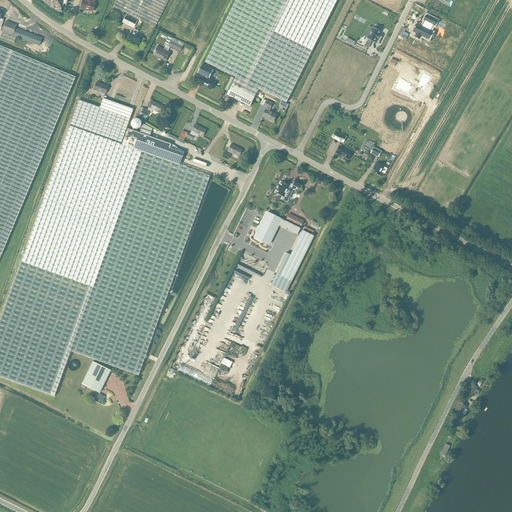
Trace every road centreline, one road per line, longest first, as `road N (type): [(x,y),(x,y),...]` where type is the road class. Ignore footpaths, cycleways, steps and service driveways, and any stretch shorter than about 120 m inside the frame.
road 1 (unclassified): [(268,140),(83,511)]
road 2 (tertiary): [(268,140),(86,45),(24,0)]
road 3 (tertiary): [(511,267),(296,154)]
road 4 (tertiary): [(397,511),(465,372),(511,301)]
road 5 (residential): [(296,154),(324,104),(359,103),(411,0)]
